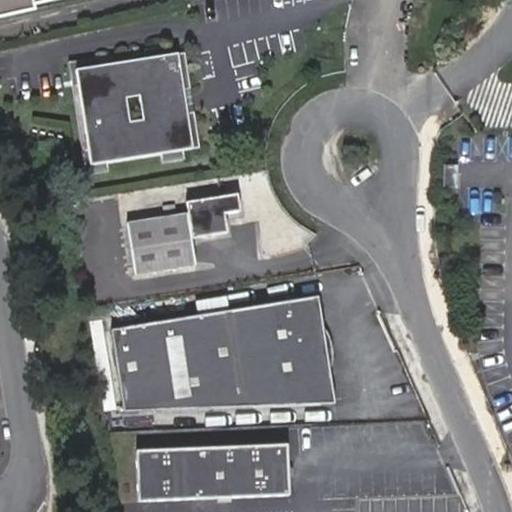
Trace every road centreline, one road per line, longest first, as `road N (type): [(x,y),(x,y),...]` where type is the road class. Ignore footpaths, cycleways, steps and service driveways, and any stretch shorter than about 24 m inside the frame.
road 1 (residential): [(500,511),(378,209)]
road 2 (residential): [(0,299),(29,462),(21,492),(0,508)]
road 3 (residential): [(369,104),(333,109),(307,135),(302,153),(304,172),(325,202),(341,211),(378,209)]
road 4 (residential): [(378,209),(405,187),(413,154),(400,122),(369,104)]
